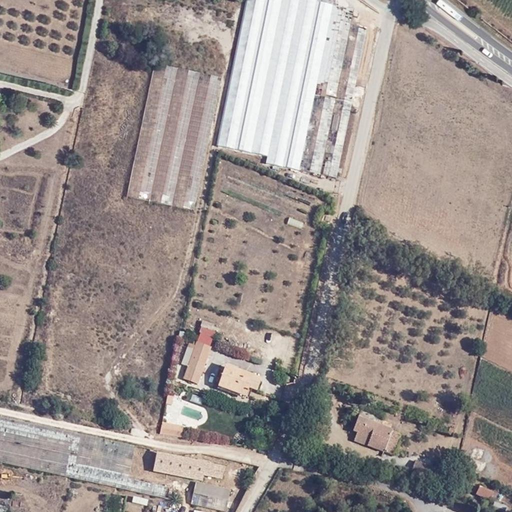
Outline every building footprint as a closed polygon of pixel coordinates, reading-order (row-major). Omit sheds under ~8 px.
[(352,11),(314,2),(314,0),(245,0),(217,146),(266,157),(265,164),(335,178),(365,29),(349,25),(352,11)] [(220,79),(153,64),(125,196),(192,211),(220,79)] [(198,332),(197,337),(195,341),(210,347),(211,342),(213,337),(198,332)] [(210,347),(195,341),(181,378),(197,383),(198,377),(210,347)] [(224,365),(218,387),(245,396),(247,387),(256,391),(260,377),(224,365)] [(172,395),(166,394),(164,402),(171,403),(172,395)] [(0,463),(15,466),(225,511),(231,490),(196,482),(200,461),(0,416),(0,463)] [(353,442),(384,453),(391,434),(392,431),(381,427),(381,425),(358,416),(351,433),(355,434),(353,442)] [(183,424),(161,421),(160,432),(181,436),(183,424)] [(391,434),(384,453),(392,456),(399,437),(391,434)] [(320,443),(307,439),(298,457),(311,460),(320,443)] [(434,469),(430,480),(436,482),(443,462),(437,460),(434,469)] [(410,473),(430,480),(434,469),(415,461),(410,473)] [(205,473),(223,476),(224,466),(207,463),(205,473)] [(492,495),(479,488),(476,494),(489,501),(492,495)]
